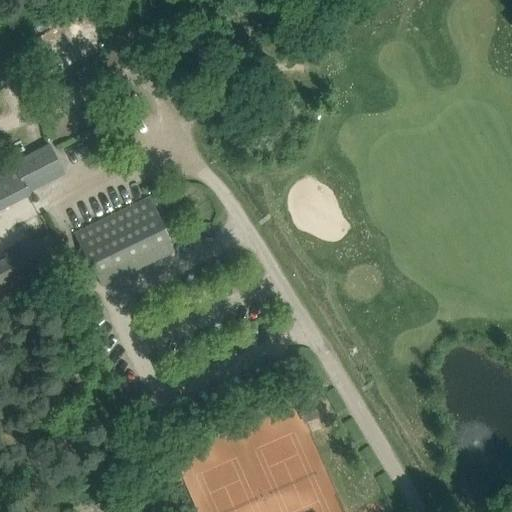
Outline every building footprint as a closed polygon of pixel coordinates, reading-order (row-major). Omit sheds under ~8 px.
[(13,160),(15,163),(0,171),(0,208),(30,193),(66,174),(49,142),(13,160)] [(149,197),(94,224),(76,232),(94,270),(168,236),(149,197)] [(0,298),(49,274),(67,265),(52,236),(0,262),(0,298)] [(67,284),(70,282),(76,279),(70,267),(60,271),(67,284)] [(295,397),(306,421),(319,415),(313,400),(308,402),(304,393),(295,397)]
